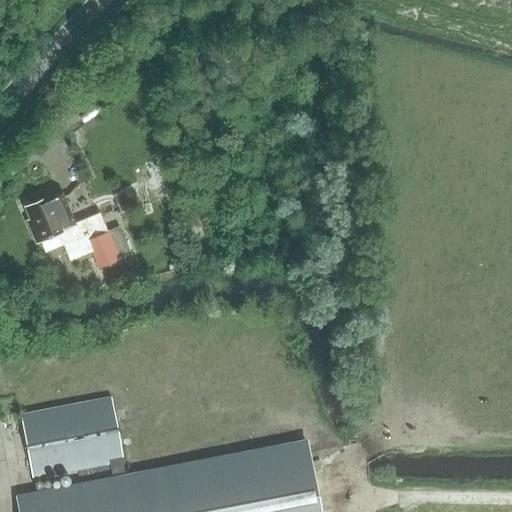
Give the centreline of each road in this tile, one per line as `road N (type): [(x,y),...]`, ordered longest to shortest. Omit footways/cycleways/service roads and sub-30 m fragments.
road 1 (track): [(511,498),(396,497),(334,511)]
road 2 (tertiary): [(0,115),(107,0)]
